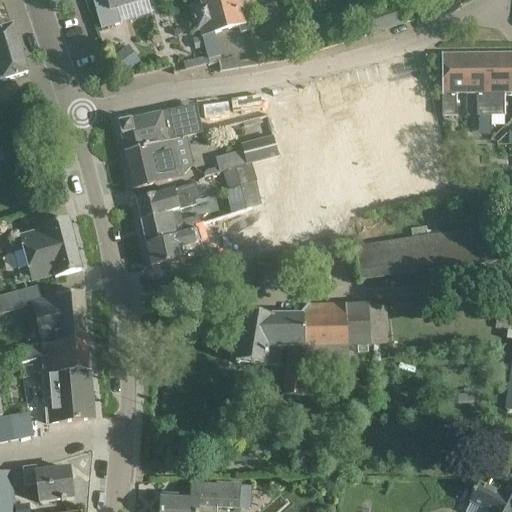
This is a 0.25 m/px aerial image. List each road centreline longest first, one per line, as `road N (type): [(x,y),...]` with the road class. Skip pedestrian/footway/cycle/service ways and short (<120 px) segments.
road 1 (residential): [(112,511),(122,369),(117,283),(74,115)]
road 2 (residential): [(74,115),(163,91),(323,66)]
road 3 (residential): [(323,66),(431,39),(487,1)]
road 4 (residential): [(323,66),(355,209)]
road 5 (residential): [(74,115),(35,0)]
